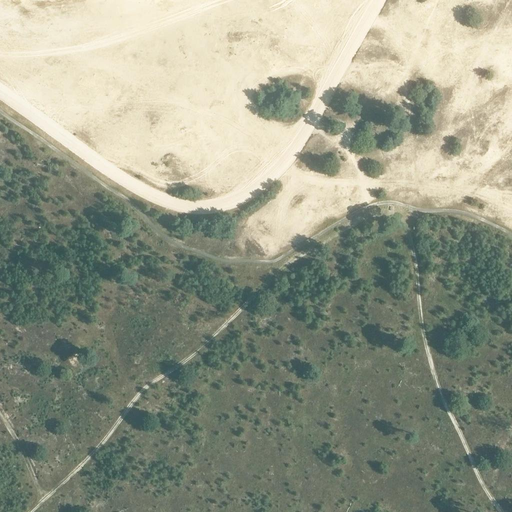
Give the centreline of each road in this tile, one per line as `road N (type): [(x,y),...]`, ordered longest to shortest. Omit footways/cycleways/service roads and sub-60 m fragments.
road 1 (track): [(46,497),(134,399),(268,281),(362,219),(398,211),(410,232),(435,380),(499,511)]
road 2 (track): [(0,93),(144,192),(202,207),(229,201),(283,161),(378,0)]
road 3 (track): [(366,21),(413,69),(475,108),(511,115)]
